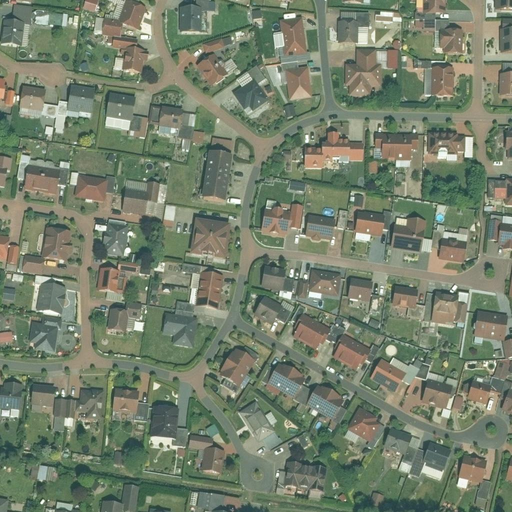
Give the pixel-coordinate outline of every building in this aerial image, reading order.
[(96,14),(100,1),(96,0),(87,0),(84,10),(96,14)] [(423,0),(423,15),(444,15),(444,0),(423,0)] [(511,0),(494,0),(494,11),(511,11),(511,0)] [(118,24),(137,31),(146,9),(125,1),(118,24)] [(179,9),(179,33),(200,33),(200,9),(179,9)] [(34,13),(34,26),(68,27),(69,14),(34,13)] [(376,22),(401,24),(402,15),(377,13),(376,22)] [(279,22),(283,58),(306,55),(301,20),(279,22)] [(3,21),(0,43),(0,44),(20,48),(23,24),(3,21)] [(102,21),(101,38),(119,40),(121,27),(116,23),(102,21)] [(337,23),(337,44),(357,45),(357,23),(337,23)] [(511,30),(499,31),(499,55),(511,54),(511,30)] [(443,50),(442,55),(462,55),(462,32),(443,31),(443,33),(440,33),(439,50),(443,50)] [(233,41),(205,43),(206,53),(234,51),(233,41)] [(141,74),(143,62),(147,62),(149,53),(144,52),(144,51),(125,48),(125,51),(120,50),(120,55),(124,56),(122,72),(141,74)] [(370,98),(370,88),(380,88),(380,66),(376,66),(376,51),(356,51),(355,66),(344,65),(344,88),(349,88),(348,98),(370,98)] [(212,55),(195,67),(211,88),(227,76),(212,55)] [(284,72),(288,102),(311,99),(307,69),(284,72)] [(451,69),(431,69),(430,97),(451,97),(451,69)] [(511,75),(499,75),(498,97),(511,96),(511,75)] [(232,95),(243,111),(248,108),(252,114),(269,102),(254,80),(232,95)] [(95,90),(70,86),(66,112),(91,115),(95,90)] [(42,113),(45,91),(21,87),(18,109),(42,113)] [(108,93),(104,118),(131,122),(134,98),(108,93)] [(160,107),(157,127),(179,130),(182,111),(160,107)] [(194,143),(204,145),(206,135),(195,133),(194,143)] [(332,164),(332,134),(327,135),(327,142),(324,142),(324,144),(320,144),(321,153),(321,164),(332,164)] [(349,141),(338,141),(338,134),(332,134),(332,164),(349,164),(349,141)] [(456,156),(457,153),(465,153),(465,138),(453,138),(453,134),(428,134),(428,155),(437,155),(437,151),(446,151),(446,156),(456,156)] [(381,136),(381,161),(394,161),(395,137),(381,136)] [(395,137),(394,161),(409,162),(410,137),(395,137)] [(208,152),(204,176),(227,179),(231,155),(208,152)] [(285,162),(296,161),(296,153),(285,154),(285,162)] [(321,153),(303,153),(303,171),(320,171),(321,153)] [(28,166),(23,190),(55,195),(59,172),(28,166)] [(204,176),(200,198),(224,202),(227,179),(204,176)] [(77,177),(74,199),(103,203),(107,181),(77,177)] [(290,192),(307,193),(308,185),(291,183),(290,192)] [(124,190),(121,213),(144,217),(147,194),(124,190)] [(352,206),(352,210),(360,212),(362,201),(353,200),(353,201),(352,206)] [(168,207),(164,227),(174,229),(177,209),(168,207)] [(289,217),(286,233),(297,235),(301,212),(290,210),(289,217)] [(263,213),(260,234),(285,238),(286,233),(289,217),(280,216),(281,213),(271,212),(270,214),(263,213)] [(357,213),(354,234),(381,238),(384,217),(357,213)] [(346,217),(337,216),(335,233),(344,234),(346,217)] [(308,218),(305,238),(310,239),(311,242),(317,243),(320,241),(330,242),(333,221),(308,218)] [(230,224),(194,219),(188,255),(224,261),(230,224)] [(393,226),(389,250),(420,255),(422,244),(424,231),(426,222),(407,219),(406,228),(393,226)] [(104,244),(103,255),(123,258),(124,249),(126,249),(128,236),(126,236),(128,227),(107,224),(106,233),(104,233),(102,243),(104,244)] [(46,228),(41,259),(66,263),(67,255),(70,255),(72,244),(69,244),(71,232),(46,228)] [(511,229),(499,228),(497,251),(502,251),(502,255),(511,255),(511,229)] [(0,260),(5,261),(8,239),(0,237),(0,260)] [(440,240),(437,261),(462,265),(465,244),(440,240)] [(24,258),(21,274),(41,277),(44,261),(24,258)] [(121,263),(119,272),(138,275),(140,266),(121,263)] [(263,268),(260,289),(281,292),(284,271),(263,268)] [(100,270),(97,291),(116,294),(118,277),(120,277),(121,272),(100,270)] [(310,272),(307,293),(337,297),(340,276),(310,272)] [(199,274),(194,308),(217,311),(222,277),(199,274)] [(350,280),(347,300),(368,303),(372,284),(350,280)] [(40,285),(36,312),(61,316),(65,288),(40,285)] [(395,287),(392,307),(414,311),(417,291),(395,287)] [(5,290),(4,301),(16,302),(17,292),(5,290)] [(435,295),(432,313),(455,317),(459,299),(435,295)] [(263,298),(253,316),(270,327),(281,309),(263,298)] [(106,331),(124,333),(127,312),(109,310),(106,331)] [(477,313),(473,338),(503,343),(507,317),(477,313)] [(161,335),(173,337),(172,347),(192,350),(197,319),(164,314),(161,335)] [(296,332),(292,338),(304,345),(316,324),(304,317),(302,321),(298,319),(292,329),(296,332)] [(29,344),(35,345),(34,351),(53,354),(57,328),(32,324),(29,344)] [(327,329),(316,324),(304,345),(315,351),(318,344),(322,346),(328,336),(324,334),(327,329)] [(0,334),(0,344),(14,344),(13,334),(0,334)] [(335,353),(332,359),(344,366),(356,343),(345,337),(342,342),(339,340),(332,351),(335,353)] [(511,342),(501,344),(504,360),(511,358),(511,342)] [(368,349),(356,343),(344,366),(355,372),(359,366),(362,367),(369,355),(366,354),(368,349)] [(235,350),(219,376),(238,388),(255,363),(235,350)] [(380,361),(369,381),(394,394),(405,375),(380,361)] [(509,367),(498,363),(493,378),(504,382),(509,367)] [(266,387),(292,401),(304,380),(277,365),(266,387)] [(428,381),(421,404),(434,408),(441,384),(428,381)] [(472,382),(467,401),(485,406),(491,388),(472,382)] [(453,388),(441,384),(434,408),(446,411),(453,388)] [(23,387),(0,385),(0,410),(20,412),(23,387)] [(30,406),(52,408),(54,388),(32,386),(30,406)] [(318,386),(306,407),(332,422),(344,401),(318,386)] [(74,413),(86,414),(86,420),(100,422),(103,392),(88,390),(88,393),(81,392),(80,402),(76,402),(74,413)] [(111,412),(136,415),(138,393),(114,390),(111,412)] [(511,391),(509,390),(501,412),(511,416),(511,391)] [(256,402),(238,414),(257,444),(275,433),(256,402)] [(153,408),(150,438),(175,441),(178,410),(153,408)] [(345,431),(370,445),(381,426),(375,423),(377,420),(358,408),(345,431)] [(217,427),(208,430),(211,439),(220,435),(217,427)] [(392,430),(384,449),(405,457),(413,438),(392,430)] [(429,444),(422,464),(443,472),(450,452),(429,444)] [(204,449),(201,472),(221,475),(224,452),(204,449)] [(458,479),(482,485),(488,463),(464,457),(458,479)] [(287,463),(283,487),(297,489),(300,487),(307,488),(310,491),(322,493),(327,469),(314,467),(313,468),(305,467),(304,466),(287,463)] [(55,482),(55,468),(33,468),(33,481),(55,482)] [(374,495),(372,506),(382,508),(384,497),(374,495)] [(6,511),(8,501),(0,500),(0,511),(6,511)] [(99,511),(123,511),(124,506),(102,502),(99,511)]
